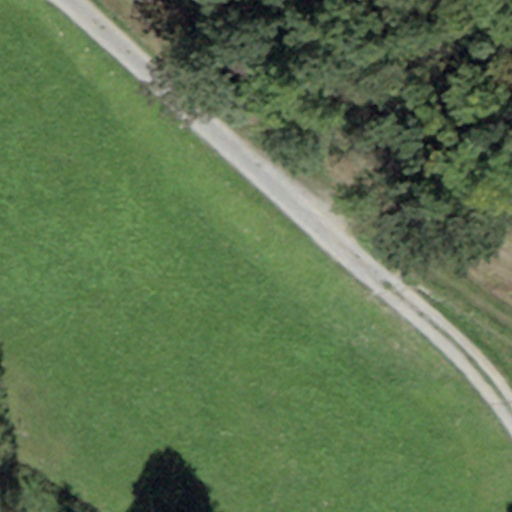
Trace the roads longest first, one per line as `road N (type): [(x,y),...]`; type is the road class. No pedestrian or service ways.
road 1 (track): [(364,258),(60,0)]
road 2 (track): [(364,258),(511,393)]
road 3 (track): [(511,328),(470,315),(364,258)]
